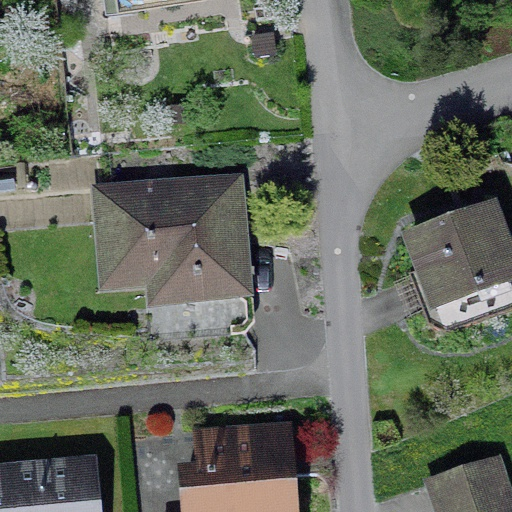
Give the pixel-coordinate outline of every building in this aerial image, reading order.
[(129,7),(176,0),(100,0),(103,21),(130,17),(129,7)] [(250,59),(270,56),(267,41),(248,44),(250,59)] [(145,343),(240,336),(229,190),(97,200),(103,286),(140,283),(145,343)] [(485,215),(406,244),(441,336),(511,310),(511,304),(505,287),(511,285),(485,215)] [(285,511),(280,437),(197,443),(200,482),(181,483),(183,511),(285,511)] [(504,511),(491,469),(428,489),(435,511),(504,511)] [(0,511),(88,511),(84,473),(0,481),(0,511)]
